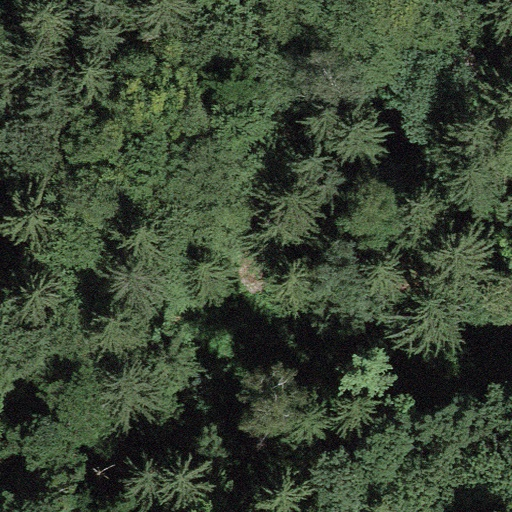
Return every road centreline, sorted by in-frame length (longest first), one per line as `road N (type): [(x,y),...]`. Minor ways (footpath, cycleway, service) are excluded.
road 1 (track): [(13,511),(113,200),(212,4)]
road 2 (track): [(511,59),(315,35),(202,0)]
